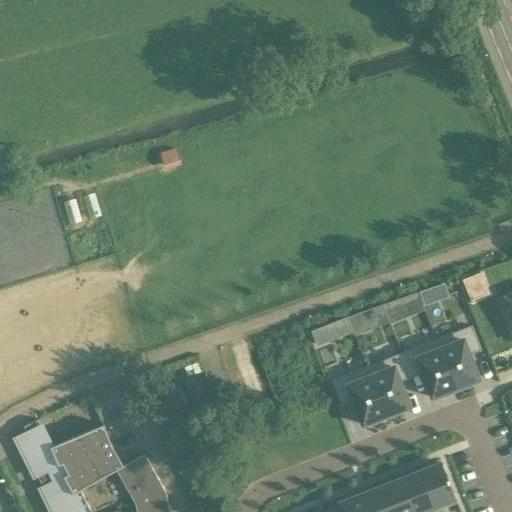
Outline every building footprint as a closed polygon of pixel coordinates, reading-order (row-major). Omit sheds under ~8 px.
[(165,150),(168,163),(185,159),(182,146),(165,150)] [(481,286),(476,274),(461,279),(466,292),(481,286)] [(396,300),(383,305),(390,323),(403,318),(396,300)] [(378,325),(388,321),(382,306),(372,309),(378,325)] [(471,325),(435,339),(456,391),(471,385),(470,382),(478,379),(468,354),(480,349),(471,325)] [(322,328),(312,332),(317,345),(327,341),(322,328)] [(435,339),(401,353),(410,377),(422,372),(431,397),(439,394),(440,397),(456,391),(435,339)] [(401,353),(366,366),(387,418),(402,412),(401,409),(409,406),(399,381),(410,377),(401,353)] [(366,366),(331,380),(341,404),(352,399),(362,424),(370,421),(371,424),(387,418),(366,366)] [(32,422),(22,427),(26,434),(19,437),(28,456),(24,458),(33,478),(36,477),(39,482),(113,449),(110,443),(102,425),(51,446),(41,426),(36,429),(32,422)] [(493,445),(511,440),(511,428),(490,434),(493,445)] [(300,435),(280,440),(285,459),(305,454),(300,435)] [(122,466),(113,449),(39,482),(41,487),(38,488),(48,507),(52,505),(55,511),(84,511),(75,492),(114,470),(133,504),(165,492),(144,454),(122,466)] [(511,451),(500,454),(504,469),(511,466),(511,451)] [(441,463),(419,471),(435,511),(456,503),(441,463)] [(419,471),(399,479),(412,511),(432,511),(435,511),(419,471)] [(412,511),(399,479),(379,487),(389,511),(412,511)] [(389,511),(379,487),(359,495),(365,511),(389,511)] [(169,511),(165,492),(133,504),(134,511),(169,511)] [(365,511),(359,495),(338,503),(340,508),(341,507),(342,511),(365,511)]
